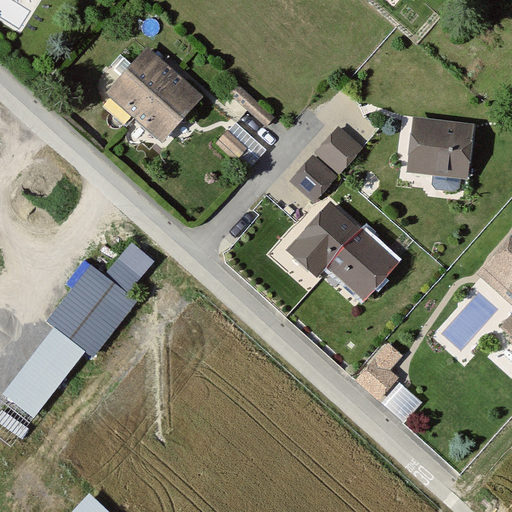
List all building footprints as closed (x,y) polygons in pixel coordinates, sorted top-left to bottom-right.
[(204,100),(149,51),(108,97),(163,146),(204,100)] [(240,87),(231,96),(268,130),(276,120),(240,87)] [(471,126),(416,119),(410,168),(465,175),(471,126)] [(360,147),(339,128),(316,153),(337,172),(360,147)] [(249,151),(229,134),(221,143),(241,160),(249,151)] [(0,168),(14,154),(0,140),(0,168)] [(335,176),(313,156),(291,180),(313,200),(335,176)] [(394,261),(330,204),(290,249),(315,272),(325,261),(363,295),(394,261)] [(511,239),(482,273),(511,299),(511,318),(505,327),(511,333),(511,239)] [(131,242),(103,274),(126,292),(153,260),(131,242)] [(89,263),(45,320),(52,326),(84,351),(92,357),(136,300),(126,292),(103,274),(89,263)] [(84,351),(52,326),(0,393),(0,439),(9,447),(84,351)] [(400,355),(389,345),(358,379),(377,397),(395,377),(387,370),(400,355)] [(112,511),(90,491),(70,511),(112,511)]
